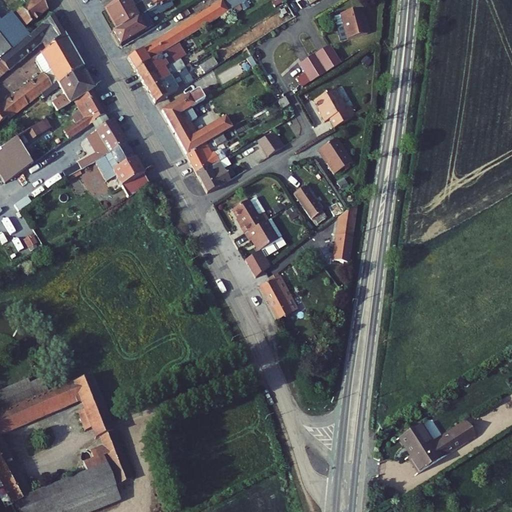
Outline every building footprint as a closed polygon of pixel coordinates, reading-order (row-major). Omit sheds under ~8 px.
[(55,16),(45,0),(44,0),(20,19),(30,34),(55,16)] [(144,0),(130,8),(125,0),(114,0),(103,7),(115,29),(136,17),(155,6),(163,1),(164,0),(144,0)] [(245,2),(243,0),(223,0),(206,11),(212,21),(245,2)] [(171,14),(163,1),(155,6),(163,19),(171,14)] [(191,33),(212,21),(206,11),(185,23),(191,33)] [(369,39),(362,12),(342,18),(349,44),(369,39)] [(143,30),(136,17),(115,29),(110,32),(117,45),(143,30)] [(88,75),(58,22),(18,53),(2,66),(10,76),(49,45),(55,52),(44,59),(63,92),(68,89),(88,75)] [(174,43),(191,33),(185,23),(166,34),(172,45),(174,43)] [(0,31),(0,66),(2,66),(18,53),(0,31)] [(131,69),(172,45),(166,34),(125,58),(131,69)] [(181,55),(174,43),(172,45),(131,69),(138,81),(164,66),(166,64),(175,59),(177,58),(181,55)] [(336,69),(323,46),(310,53),(314,58),(299,66),(310,84),(336,69)] [(183,69),(177,58),(175,59),(166,64),(164,66),(138,81),(144,92),(170,76),(181,70),(183,69)] [(63,92),(44,59),(41,61),(40,67),(49,79),(60,95),(63,92)] [(213,60),(200,67),(203,72),(216,65),(213,60)] [(0,84),(10,76),(2,66),(0,66),(0,84)] [(191,82),(183,69),(181,70),(170,76),(144,92),(151,105),(191,82)] [(94,86),(88,75),(68,89),(63,92),(68,101),(56,109),(62,118),(78,108),(96,97),(99,95),(94,86)] [(60,95),(49,79),(5,113),(0,107),(0,135),(0,136),(56,98),(60,95)] [(352,122),(333,90),(314,101),(321,114),(319,115),(324,124),(328,121),(334,131),(352,122)] [(198,93),(196,92),(188,97),(187,96),(159,113),(185,155),(204,144),(230,130),(224,119),(190,140),(182,127),(195,119),(189,110),(203,102),(198,93)] [(109,120),(96,97),(78,108),(84,118),(77,122),(81,129),(68,138),(72,145),(93,130),(107,121),(109,120)] [(289,106),(285,98),(279,102),(283,109),(289,106)] [(113,129),(109,120),(107,121),(93,130),(101,143),(92,148),(97,157),(79,168),(83,174),(99,165),(129,148),(117,126),(113,129)] [(56,134),(51,125),(9,150),(0,155),(0,163),(13,184),(36,169),(26,152),(56,134)] [(0,155),(9,150),(0,136),(0,155)] [(279,149),(270,138),(257,146),(266,157),(279,149)] [(342,145),(339,140),(320,152),(323,157),(342,145)] [(211,156),(204,144),(185,155),(195,173),(208,165),(209,168),(215,164),(215,165),(220,162),(226,159),(221,151),(215,154),(211,156)] [(355,165),(342,145),(323,157),(336,177),(355,165)] [(138,164),(129,148),(99,165),(101,167),(106,163),(109,168),(111,171),(112,174),(115,178),(138,164)] [(209,168),(216,180),(204,188),(208,194),(231,179),(224,169),(231,165),(227,158),(226,159),(220,162),(215,165),(215,164),(209,168)] [(109,168),(106,163),(101,167),(99,165),(97,166),(108,185),(116,181),(115,178),(112,174),(111,171),(109,168)] [(153,189),(138,164),(115,178),(116,181),(129,203),(153,189)] [(216,180),(209,168),(208,165),(195,173),(204,188),(216,180)] [(326,211),(307,187),(295,196),(313,221),(326,211)] [(265,212),(255,195),(231,209),(241,225),(240,226),(243,233),(266,220),(267,219),(264,213),(265,212)] [(332,264),(350,267),(359,207),(339,220),(332,264)] [(281,237),(270,217),(267,219),(266,220),(277,239),(281,237)] [(277,239),(266,220),(243,233),(248,241),(250,240),(256,251),(245,258),(255,276),(270,266),(264,256),(285,243),(281,237),(277,239)] [(280,274),(275,263),(266,269),(271,279),(280,274)] [(271,279),(260,285),(279,318),(298,307),(281,274),(280,274),(271,279)] [(0,390),(0,417),(51,396),(41,373),(0,390)] [(51,396),(0,417),(0,482),(13,511),(66,511),(112,495),(130,488),(90,381),(72,389),(73,392),(52,400),(51,396)] [(419,422),(396,437),(402,447),(404,445),(411,455),(405,459),(415,474),(464,441),(455,426),(428,444),(422,434),(425,432),(419,422)] [(112,495),(66,511),(106,511),(117,508),(112,495)]
